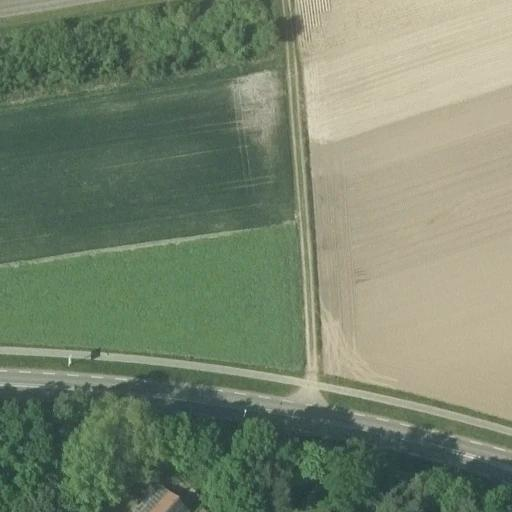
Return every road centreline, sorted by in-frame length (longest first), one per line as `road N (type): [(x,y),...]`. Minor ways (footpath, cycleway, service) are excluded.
road 1 (secondary): [(511,470),(236,407),(0,386)]
road 2 (track): [(285,0),(308,282),(312,385),(305,419)]
